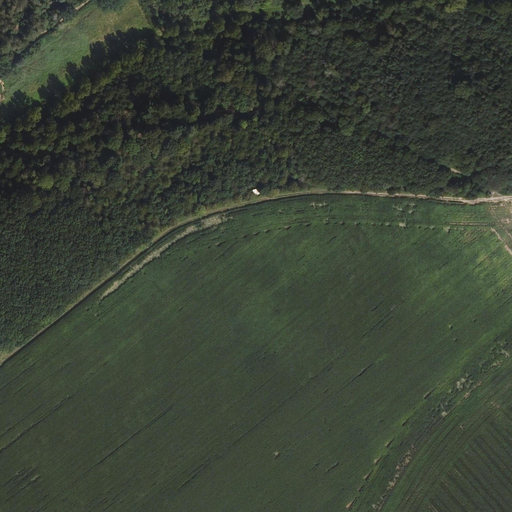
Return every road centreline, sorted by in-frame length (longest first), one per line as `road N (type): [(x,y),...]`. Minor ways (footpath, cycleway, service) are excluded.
road 1 (track): [(2,363),(190,220),(294,196),(511,197)]
road 2 (track): [(0,155),(48,156),(251,108),(374,133),(500,197)]
